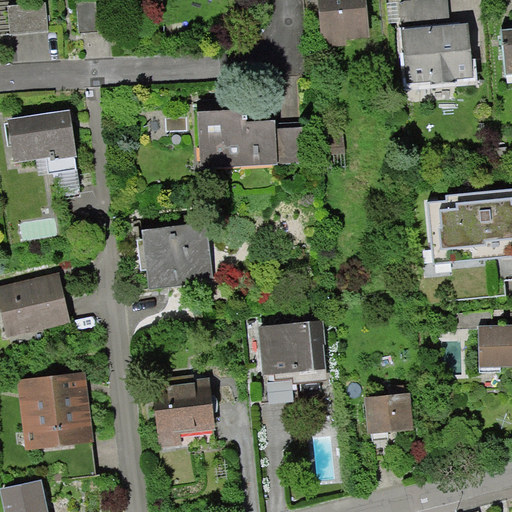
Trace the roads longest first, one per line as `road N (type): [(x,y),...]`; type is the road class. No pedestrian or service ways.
road 1 (residential): [(137,511),(90,73)]
road 2 (residential): [(90,73),(250,66),(280,47),(289,0)]
road 3 (residential): [(511,475),(362,511)]
